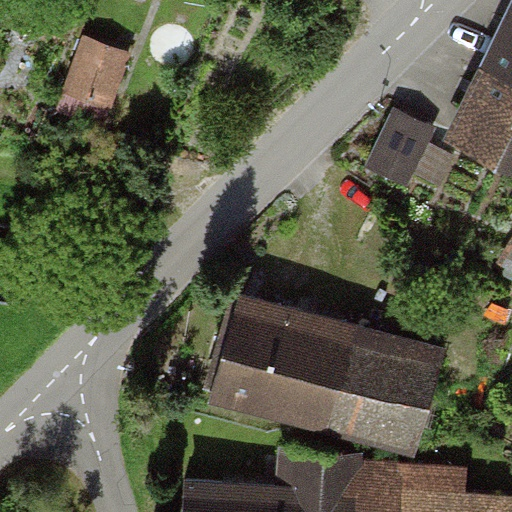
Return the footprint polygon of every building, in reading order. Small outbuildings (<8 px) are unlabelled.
[(511,19),(491,64),(511,73),(511,19)] [(122,62),(84,49),(71,87),(109,100),(122,62)] [(511,73),(491,64),(457,138),(511,161),(511,73)] [(432,125),(400,110),(373,164),(406,180),(432,125)] [(440,354),(239,297),(214,384),(416,441),(440,354)] [(361,451),(289,446),(287,487),(185,481),(183,511),(511,511),(511,502),(461,499),(463,470),(360,464),(361,451)]
